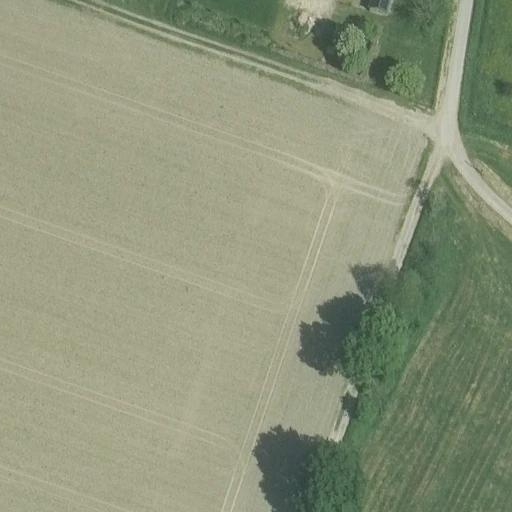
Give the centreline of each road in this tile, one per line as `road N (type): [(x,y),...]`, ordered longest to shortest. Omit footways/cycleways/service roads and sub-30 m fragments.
road 1 (track): [(440,140),(315,511)]
road 2 (track): [(444,121),(95,0)]
road 3 (unclassified): [(467,0),(440,140)]
